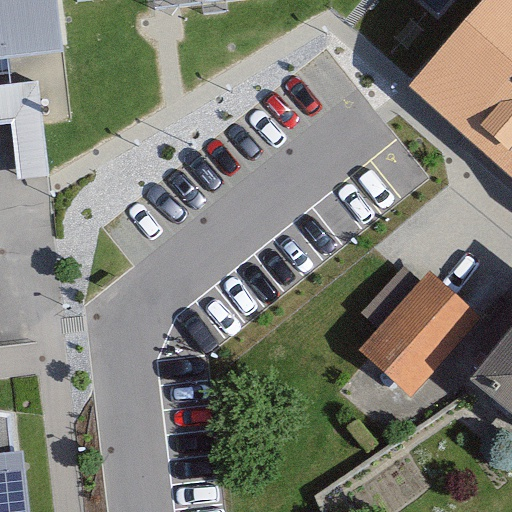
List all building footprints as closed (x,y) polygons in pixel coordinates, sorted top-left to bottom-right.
[(0,0),(0,38),(56,32),(52,0),(0,0)] [(511,165),(511,0),(480,0),(412,76),(511,165)] [(475,317),(434,281),(425,292),(404,274),(359,325),(375,340),(361,356),(413,402),(440,371),(433,365),(475,317)] [(511,357),(483,395),(511,416),(511,357)] [(26,511),(19,445),(0,447),(0,511),(26,511)]
